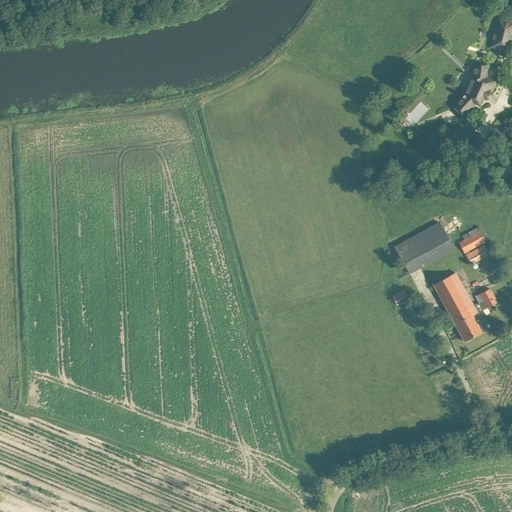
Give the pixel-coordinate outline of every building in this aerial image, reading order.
[(511,22),(498,19),(491,47),(507,51),(511,33),(511,22)] [(453,108),(461,116),(462,116),(475,103),(480,105),(483,98),(486,100),(495,81),(485,77),(487,64),(476,63),(474,74),(474,75),(467,90),(464,95),(462,97),(463,98),(455,107),(453,108)] [(458,122),(452,134),(463,140),(469,128),(458,122)] [(395,247),(409,273),(454,248),(439,222),(395,247)] [(464,239),(459,242),(471,264),(489,254),(484,245),(471,252),(470,250),(482,243),(486,241),(478,227),(467,233),(462,236),(464,239)] [(455,273),(434,285),(456,325),(465,342),(482,332),(473,315),(487,308),(497,303),(493,295),(490,288),(480,293),(475,296),(478,303),(473,305),(460,282),(455,273)] [(397,305),(400,303),(409,299),(404,290),(392,297),(397,305)]
